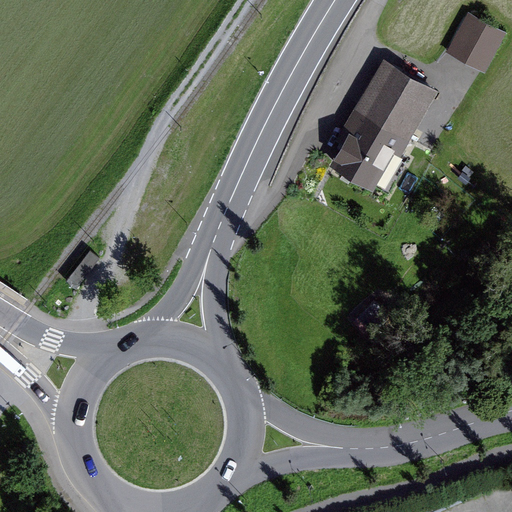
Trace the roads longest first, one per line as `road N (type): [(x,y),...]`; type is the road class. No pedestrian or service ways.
road 1 (track): [(80,324),(117,253),(159,131),(246,0)]
road 2 (primary): [(217,244),(286,91),(342,0)]
road 3 (unclassified): [(364,449),(423,441),(511,413)]
road 4 (unclassified): [(364,449),(246,395)]
road 5 (unclassified): [(241,466),(364,449)]
